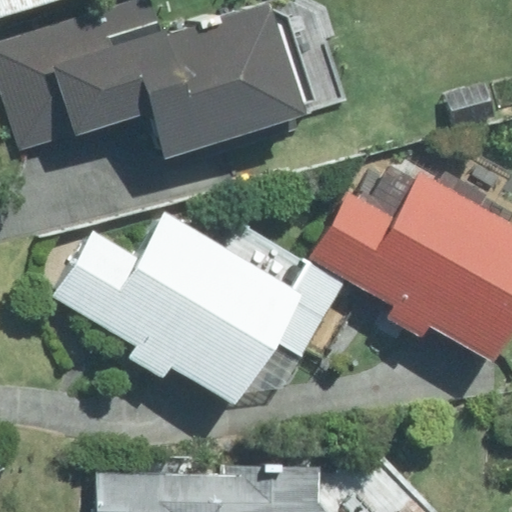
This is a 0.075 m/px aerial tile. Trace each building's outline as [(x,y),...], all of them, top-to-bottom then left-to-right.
[(307,98),(273,0),(223,0),(166,20),(158,0),(113,0),(0,38),(0,85),(21,145),(142,104),(158,149),(307,98)] [(0,0),(0,9),(26,0),(0,0)] [(493,79),(440,89),(449,136),(501,126),(493,79)] [(352,161),(310,133),(272,196),(445,307),(511,206),(511,192),(385,106),(352,161)] [(250,230),(130,161),(102,207),(55,177),(20,237),(188,340),(250,230)] [(321,511),(321,459),(94,458),(93,511),(321,511)]
